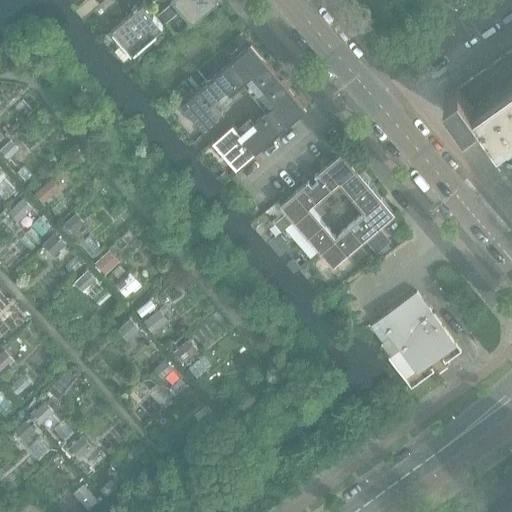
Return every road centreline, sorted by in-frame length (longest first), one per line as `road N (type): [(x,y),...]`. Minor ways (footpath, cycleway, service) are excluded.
road 1 (tertiary): [(511,262),(370,94)]
road 2 (tertiary): [(352,511),(487,412)]
road 3 (residential): [(370,94),(507,0)]
road 4 (residential): [(252,190),(370,94)]
road 5 (tertiary): [(370,94),(289,0)]
